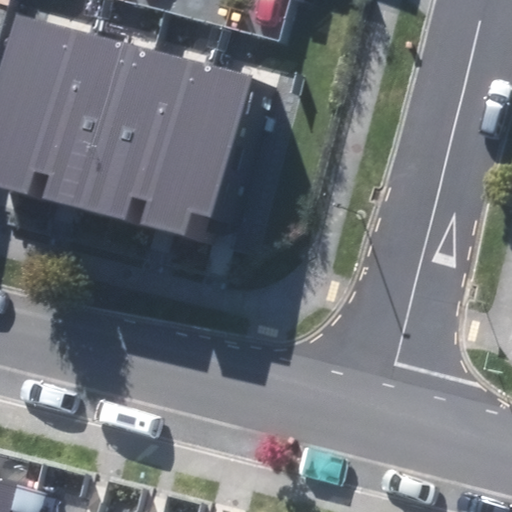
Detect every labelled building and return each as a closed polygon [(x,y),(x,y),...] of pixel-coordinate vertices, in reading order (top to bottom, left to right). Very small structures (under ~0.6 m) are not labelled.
[(92,33),(16,11),(0,65),(0,187),(29,196),(36,171),(51,176),(92,33)] [(154,51),(92,33),(51,176),(44,198),(106,215),(154,51)] [(210,67),(154,51),(106,215),(126,221),(133,198),(147,202),(141,224),(163,230),(210,67)] [(251,79),(210,67),(163,230),(186,237),(193,213),(211,218),(251,79)] [(50,511),(55,496),(0,481),(0,511),(50,511)]
